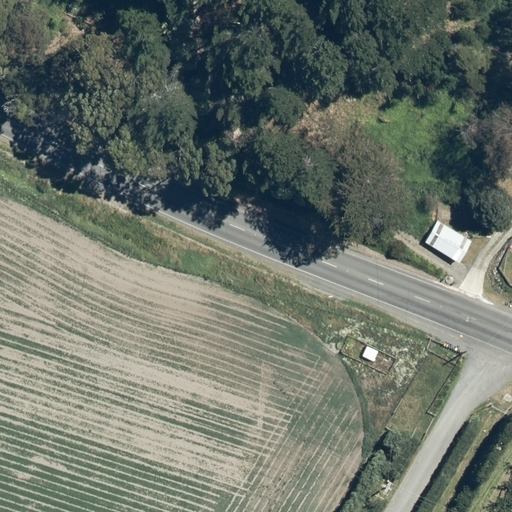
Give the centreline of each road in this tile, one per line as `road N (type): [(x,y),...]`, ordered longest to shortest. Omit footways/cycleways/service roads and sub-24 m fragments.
road 1 (unclassified): [(0,115),(193,209),(505,330)]
road 2 (unclassified): [(396,511),(505,330)]
